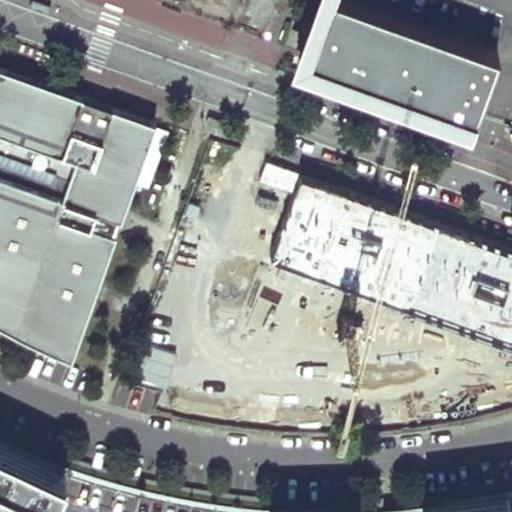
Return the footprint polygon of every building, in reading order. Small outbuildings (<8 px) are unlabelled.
[(39,0),(30,0),(29,5),(47,11),(50,4),(39,0)] [(315,0),(295,57),(301,60),(304,52),(322,0),(315,0)] [(322,0),(304,52),(472,112),(496,47),(362,0),(322,0)] [(469,120),(472,112),(304,52),(301,60),(469,120)] [(69,354),(154,118),(0,63),(0,320),(21,332),(46,343),(69,354)] [(208,113),(206,121),(224,127),(227,120),(208,113)] [(0,511),(42,511),(64,468),(0,437),(0,511)] [(267,510),(267,511),(510,511),(508,492),(421,502),(421,511),(395,511),(396,511),(393,511),(354,511),(355,507),(267,510)]
